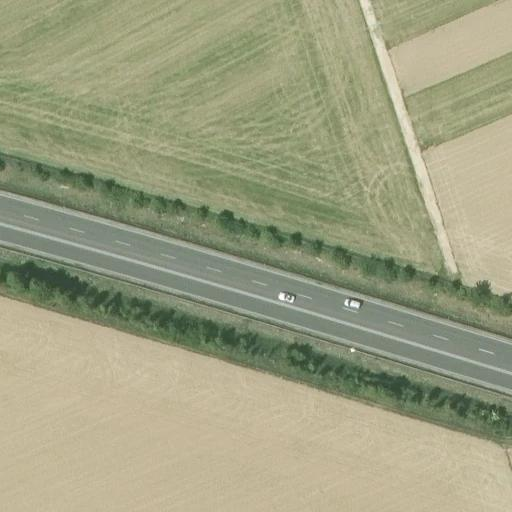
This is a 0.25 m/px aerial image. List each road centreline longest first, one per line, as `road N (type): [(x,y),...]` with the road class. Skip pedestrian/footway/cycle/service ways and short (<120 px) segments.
road 1 (trunk): [(0,216),(511,365)]
road 2 (track): [(364,0),(446,254)]
